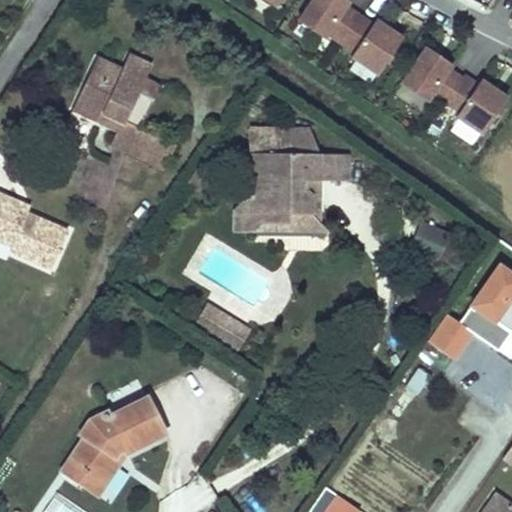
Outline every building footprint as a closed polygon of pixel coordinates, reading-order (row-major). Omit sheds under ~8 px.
[(346,1),(344,0),(309,0),(296,19),(322,37),(325,33),(352,51),(349,56),(375,73),(399,37),(374,19),(371,24),(344,5),(346,1)] [(449,64),(424,46),(399,83),(425,100),(428,96),(442,105),(445,100),(458,110),(455,114),(481,131),(505,95),(479,78),(477,82),(463,73),(460,77),(446,68),(449,64)] [(72,106),(98,119),(102,110),(137,127),(126,148),(150,160),(163,167),(175,144),(139,125),(144,113),(130,106),(138,91),(151,64),(129,54),(122,67),(97,55),(72,106)] [(138,91),(130,106),(144,113),(152,97),(138,91)] [(102,110),(98,119),(119,129),(113,142),(124,147),(126,148),(137,127),(102,110)] [(222,148),(212,142),(198,162),(208,169),(222,148)] [(248,149),(247,206),(261,220),(289,220),(289,212),(311,212),(311,191),(306,187),(300,187),(300,175),(306,175),(319,176),(319,151),(248,149)] [(319,151),(319,176),(348,176),(348,151),(319,151)] [(208,169),(198,162),(186,180),(196,187),(208,169)] [(10,248),(50,267),(68,229),(27,210),(4,199),(7,193),(0,189),(0,237),(12,243),(10,248)] [(30,204),(7,193),(4,199),(27,210),(30,204)] [(261,220),(247,206),(241,214),(241,228),(261,228),(261,220)] [(289,220),(289,229),(345,230),(345,229),(311,212),(289,212),(289,220)] [(261,220),(261,228),(289,229),(289,220),(261,220)] [(449,233),(421,223),(410,253),(438,263),(449,233)] [(511,337),(511,271),(501,264),(462,319),(476,329),(504,349),(511,337)] [(210,327),(220,309),(210,302),(200,320),(210,327)] [(210,327),(237,343),(248,325),(220,309),(210,327)] [(441,348),(462,319),(451,312),(430,341),(441,348)] [(476,329),(462,319),(441,348),(455,358),(476,329)] [(400,414),(429,375),(419,368),(391,407),(400,414)] [(83,437),(71,455),(84,465),(79,474),(101,488),(124,453),(164,432),(145,395),(108,416),(105,409),(86,420),(77,433),(83,437)] [(511,438),(501,455),(511,463),(511,438)] [(71,455),(61,471),(75,480),(79,474),(84,465),(71,455)] [(79,474),(75,480),(96,495),(101,488),(79,474)] [(480,511),(511,511),(511,505),(494,492),(480,511)] [(358,511),(360,510),(339,494),(325,511),(358,511)]
